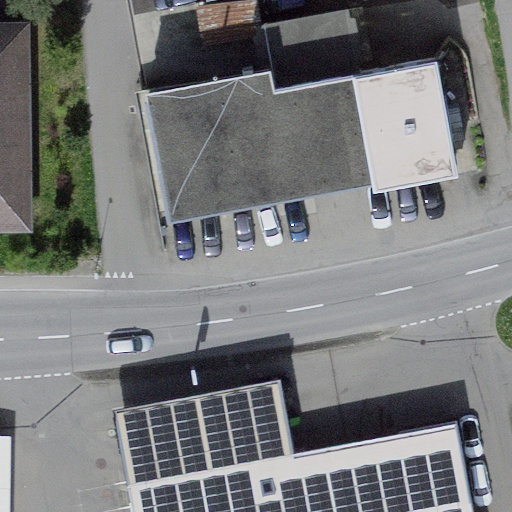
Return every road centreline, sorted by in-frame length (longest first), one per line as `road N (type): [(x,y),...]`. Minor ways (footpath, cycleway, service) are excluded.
road 1 (secondary): [(511,260),(308,307),(135,327)]
road 2 (residential): [(135,327),(103,0)]
road 3 (secondary): [(135,327),(0,332)]
